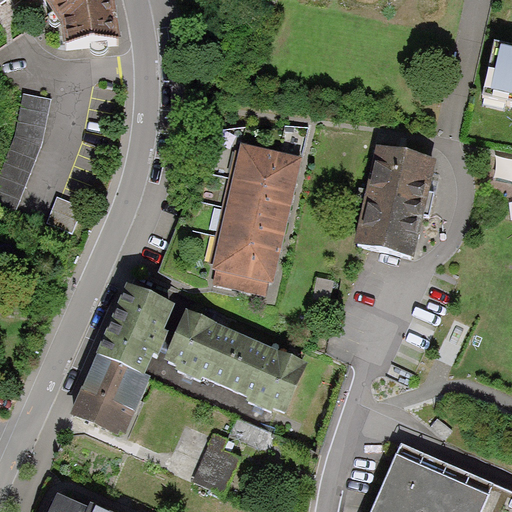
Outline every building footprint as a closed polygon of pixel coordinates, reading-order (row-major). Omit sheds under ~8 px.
[(0,0),(0,2),(2,0),(47,0),(61,20),(64,41),(121,36),(115,0),(0,0)] [(482,97),(511,103),(511,45),(494,42),(482,97)] [(52,99),(24,94),(16,135),(0,174),(0,206),(16,212),(43,141),(52,99)] [(303,157),(241,143),(233,177),(295,191),(299,173),(303,157)] [(367,191),(427,204),(437,156),(377,143),(367,191)] [(295,191),(233,177),(226,208),(288,222),(292,205),(295,191)] [(427,204),(367,191),(356,242),(416,255),(427,204)] [(83,207),(58,197),(47,222),(72,232),(83,207)] [(288,222),(226,208),(220,237),(282,251),(285,237),(288,222)] [(282,251),(220,237),(212,269),(217,270),(214,283),(266,295),(269,282),(274,284),(278,268),(282,251)] [(335,281),(316,277),(312,296),(330,300),(335,281)] [(176,303),(127,282),(97,352),(145,373),(154,352),(159,354),(163,345),(169,330),(165,328),(176,303)] [(203,377),(226,387),(248,338),(186,311),(164,361),(177,366),(175,370),(189,376),(201,381),(203,377)] [(308,364),(248,338),(226,387),(249,397),(247,401),(259,407),(273,412),(274,408),(286,414),(308,364)] [(145,373),(97,352),(70,413),(119,434),(121,431),(125,433),(138,404),(151,376),(145,373)] [(277,434),(236,418),(229,437),(269,453),(277,434)] [(228,439),(214,433),(194,481),(225,494),(241,457),(224,449),(228,439)] [(511,511),(511,492),(402,443),(371,511),(511,511)] [(88,506),(57,492),(48,511),(116,511),(90,500),(88,506)]
